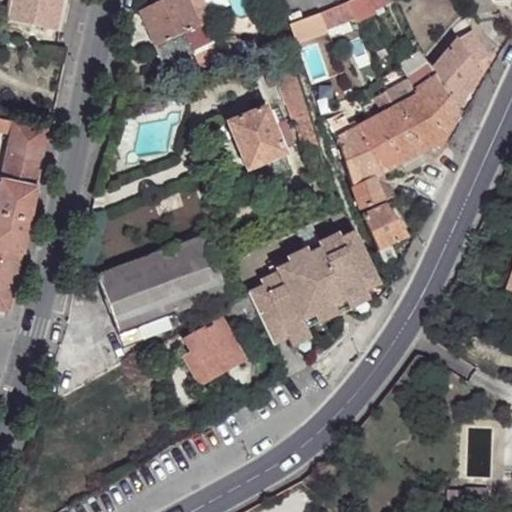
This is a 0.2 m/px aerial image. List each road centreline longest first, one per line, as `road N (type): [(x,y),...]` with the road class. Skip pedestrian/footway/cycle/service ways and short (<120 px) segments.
road 1 (secondary): [(187,511),(264,469),(354,397),(410,317),(511,102)]
road 2 (residential): [(0,429),(38,329),(103,0)]
